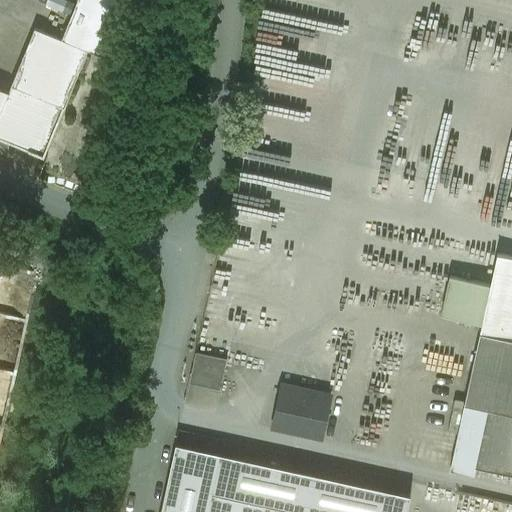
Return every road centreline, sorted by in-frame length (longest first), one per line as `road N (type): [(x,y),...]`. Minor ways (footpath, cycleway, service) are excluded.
road 1 (unclassified): [(187,259),(223,121),(234,0)]
road 2 (unclassified): [(143,511),(187,259)]
road 3 (unclassified): [(0,183),(187,259)]
